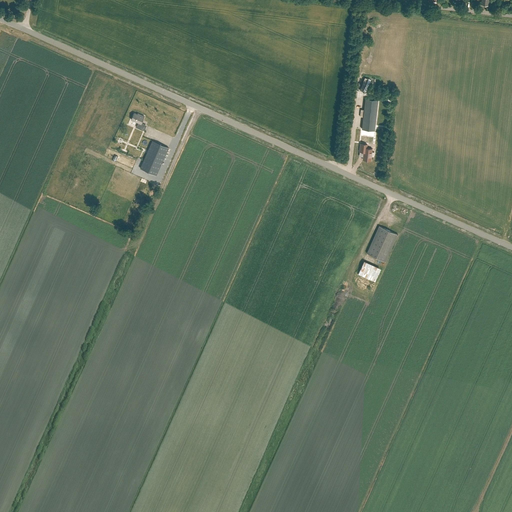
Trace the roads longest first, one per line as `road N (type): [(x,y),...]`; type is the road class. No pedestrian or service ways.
road 1 (unclassified): [(511,247),(25,29)]
road 2 (track): [(511,17),(370,0)]
